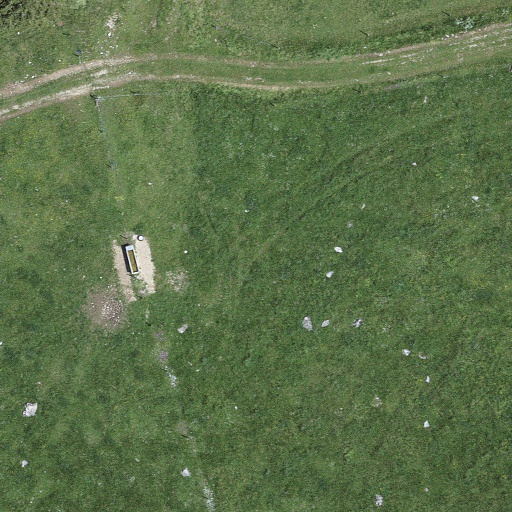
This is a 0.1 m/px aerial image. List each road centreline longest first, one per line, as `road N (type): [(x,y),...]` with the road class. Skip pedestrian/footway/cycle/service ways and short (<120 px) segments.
road 1 (track): [(162,0),(176,37),(198,54),(263,75),(379,75),(511,42)]
road 2 (track): [(0,110),(156,68),(232,67)]
